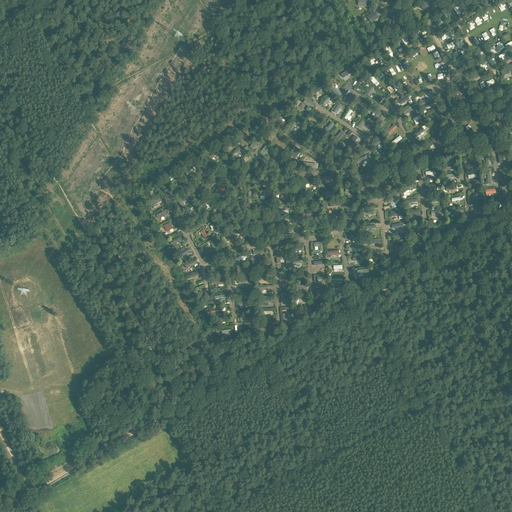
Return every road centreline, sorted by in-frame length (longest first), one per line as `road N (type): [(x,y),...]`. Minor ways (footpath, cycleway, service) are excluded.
road 1 (track): [(181,403),(364,296)]
road 2 (track): [(0,508),(166,412)]
road 3 (track): [(364,296),(511,212)]
road 4 (track): [(424,403),(486,511)]
